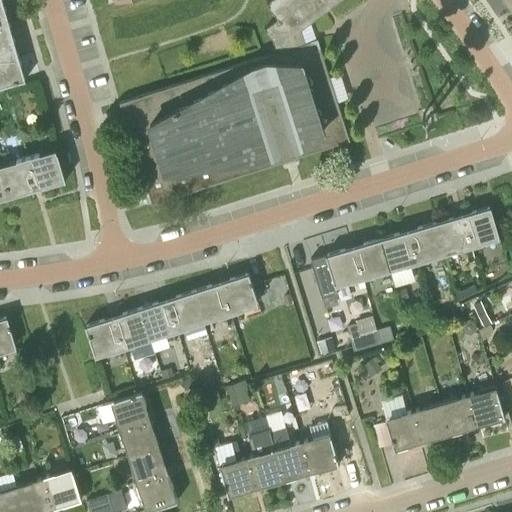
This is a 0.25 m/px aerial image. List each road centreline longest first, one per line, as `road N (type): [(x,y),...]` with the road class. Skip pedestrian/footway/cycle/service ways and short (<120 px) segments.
road 1 (residential): [(103,265),(212,238),(511,139)]
road 2 (residential): [(103,265),(94,192),(48,0)]
road 3 (residential): [(364,511),(511,466)]
